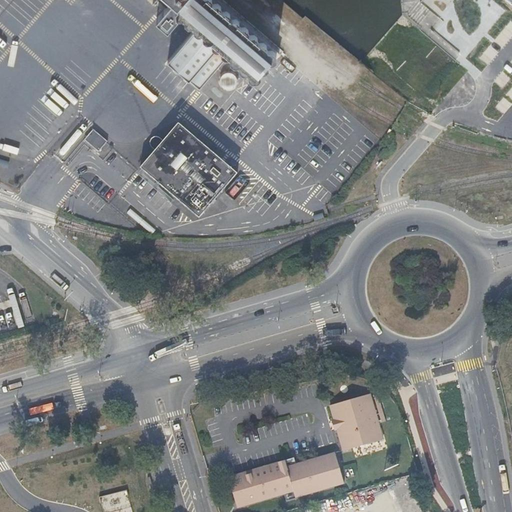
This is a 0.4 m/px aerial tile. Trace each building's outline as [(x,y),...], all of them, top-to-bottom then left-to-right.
[(170,0),(157,16),(168,25),(178,13),(176,11),(176,6),(179,4),(178,3),(180,0),(170,0)] [(180,0),(178,3),(179,4),(176,6),(176,11),(178,13),(180,15),(184,15),(185,16),(186,20),(188,23),(193,22),(195,24),(168,58),(200,84),(225,54),(230,53),(230,54),(231,59),(234,62),(238,61),(240,63),(240,66),(243,69),(247,69),(249,71),(249,74),(253,77),(258,77),(276,56),(276,50),(273,47),(269,47),(267,45),(267,41),(264,39),(260,39),(258,37),(258,34),(254,31),(250,31),(249,30),(249,26),(246,23),(242,23),(240,22),(240,18),(237,15),(233,16),(231,15),(231,10),(227,8),(223,8),(222,6),(221,2),(218,0),(214,0),(180,0)] [(228,88),(231,88),(232,87),(235,85),(236,84),(237,81),(237,79),(237,76),(236,74),(234,72),(231,71),(227,70),(225,71),(223,73),(221,76),(220,78),(220,81),(221,83),(223,86),(226,87),(228,88)] [(156,148),(141,166),(199,216),(237,171),(179,121),(164,139),(160,136),(157,135),(154,135),(152,136),(151,137),(150,140),(150,142),(151,143),(153,146),(156,148)] [(85,138),(99,149),(108,139),(94,127),(85,138)] [(330,404),(343,449),(383,437),(370,392),(330,404)] [(378,393),(374,394),(382,421),(386,419),(378,393)] [(229,475),(238,506),(246,504),(246,502),(293,487),(295,494),(344,480),(335,451),(287,466),(285,459),(229,475)] [(127,490),(101,497),(105,511),(114,511),(131,507),(127,490)]
